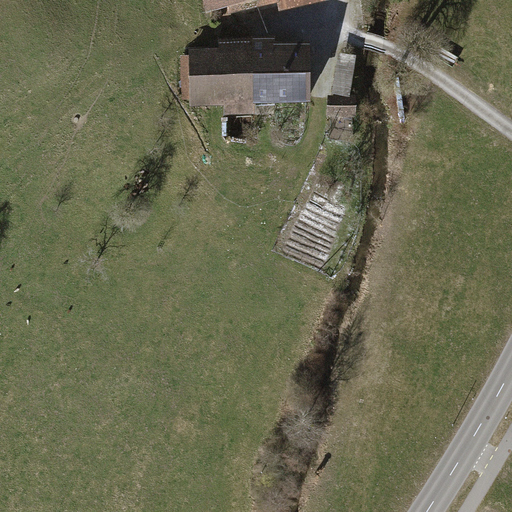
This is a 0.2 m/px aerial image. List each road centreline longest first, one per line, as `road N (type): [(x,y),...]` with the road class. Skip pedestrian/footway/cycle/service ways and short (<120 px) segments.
road 1 (track): [(511,131),(396,52),(334,34)]
road 2 (secondary): [(511,367),(425,511)]
